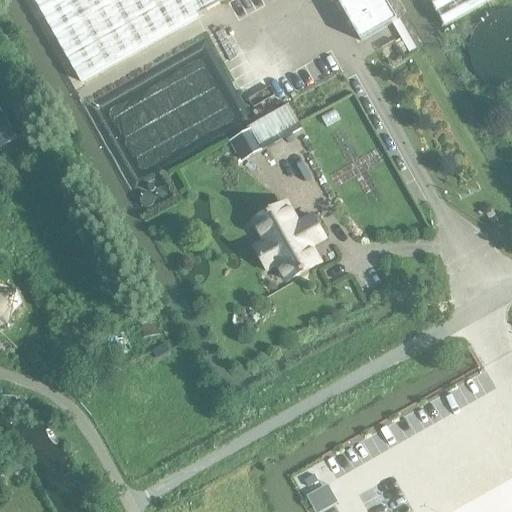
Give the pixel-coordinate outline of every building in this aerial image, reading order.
[(336,0),(360,42),(397,21),(385,0),(33,0),(80,83),(226,0),(336,0)] [(511,0),(429,0),(445,28),(494,0),(511,0)] [(511,22),(508,23),(501,25),(494,29),(489,32),(485,38),(483,43),(481,49),(480,54),(480,60),(482,66),(485,71),(489,77),(493,81),(498,84),(506,87),(511,88),(511,87),(511,22)] [(289,105),(249,127),(251,130),(260,148),(262,150),(302,128),(289,105)] [(0,147),(17,138),(5,115),(4,116),(0,109),(0,147)] [(229,142),(239,159),(260,148),(251,130),(229,142)] [(271,234),(264,238),(263,238),(265,243),(255,249),(267,270),(282,261),(292,279),(318,264),(307,244),(322,235),(312,217),(298,225),(286,206),(286,205),(286,204),(262,218),(271,234)] [(0,328),(8,325),(14,312),(8,300),(12,290),(0,284),(0,328)] [(155,333),(150,320),(135,326),(140,339),(155,333)] [(166,344),(152,351),(156,361),(170,354),(166,344)]
